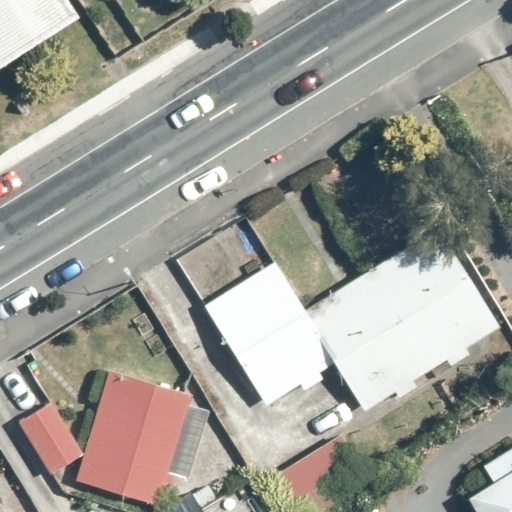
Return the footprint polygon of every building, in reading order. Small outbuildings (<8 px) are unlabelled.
[(0,0),(0,67),(81,14),(72,0),(0,0)] [(269,403),(336,362),(365,409),(501,326),(440,226),(313,304),(283,256),(207,302),(269,403)] [(158,505),(169,469),(186,474),(207,404),(190,399),(192,391),(112,367),(77,481),(158,505)] [(86,453),(56,402),(21,422),(51,473),(86,453)] [(357,460),(337,430),(260,481),(280,511),(325,511),(371,482),(357,460)] [(511,511),(511,437),(481,456),(495,479),(468,495),(478,511),(511,511)] [(11,511),(0,493),(0,511),(11,511)] [(253,511),(243,496),(217,511),(201,511),(191,494),(162,511),(253,511)]
